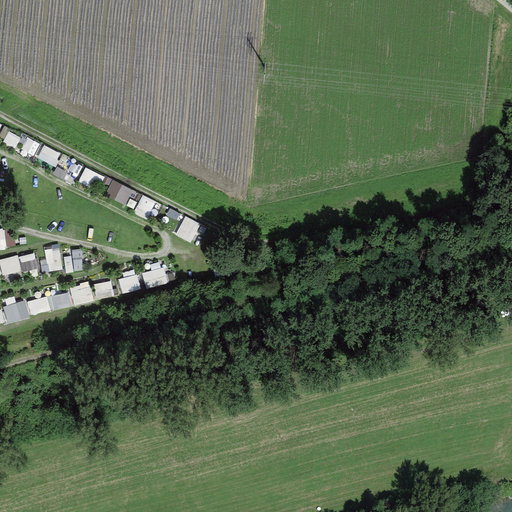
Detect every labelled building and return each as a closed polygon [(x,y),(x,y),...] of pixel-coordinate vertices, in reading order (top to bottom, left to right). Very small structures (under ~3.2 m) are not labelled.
[(11,129),(5,139),(16,147),(23,137),(11,129)] [(25,149),(35,153),(40,141),(30,137),(25,149)] [(40,160),(58,164),(61,149),(43,145),(40,160)] [(54,173),(74,182),(83,163),(63,154),(54,173)] [(86,166),(81,180),(101,187),(106,174),(86,166)] [(134,206),(141,191),(114,178),(107,193),(134,206)] [(169,205),(161,220),(174,227),(182,212),(169,205)] [(177,234),(193,241),(201,221),(185,215),(177,234)] [(65,268),(61,245),(47,247),(51,271),(65,268)] [(68,248),(69,270),(84,269),(83,247),(68,248)] [(36,251),(21,254),(23,270),(39,267),(36,251)] [(21,255),(1,256),(2,272),(22,271),(21,255)] [(164,264),(143,269),(148,287),(169,282),(164,264)] [(119,275),(125,292),(142,287),(137,270),(119,275)] [(95,281),(99,298),(115,294),(111,277),(95,281)] [(96,284),(73,285),(75,302),(97,301),(96,284)] [(31,312),(72,306),(70,292),(29,297),(31,312)] [(21,302),(5,303),(7,320),(22,319),(21,302)]
